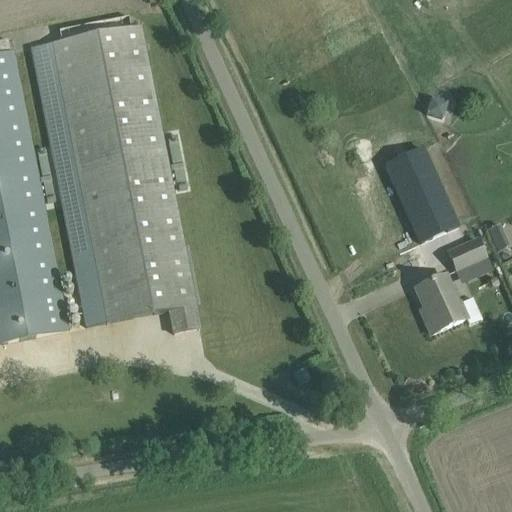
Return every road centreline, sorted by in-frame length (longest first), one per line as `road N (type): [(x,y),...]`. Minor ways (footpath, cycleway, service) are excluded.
road 1 (unclassified): [(383,430),(187,0)]
road 2 (unclassified): [(0,485),(383,430)]
